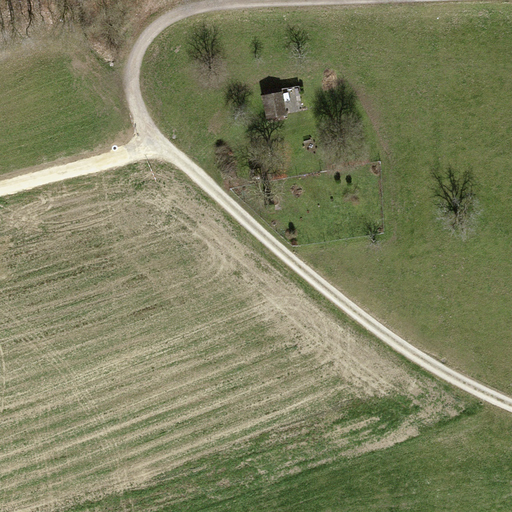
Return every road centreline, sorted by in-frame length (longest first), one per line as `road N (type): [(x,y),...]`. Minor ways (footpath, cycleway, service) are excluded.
road 1 (track): [(511,405),(407,349),(161,148)]
road 2 (track): [(161,148),(133,88),(137,63),(166,23),(232,8),(374,0)]
road 3 (track): [(161,148),(0,188)]
